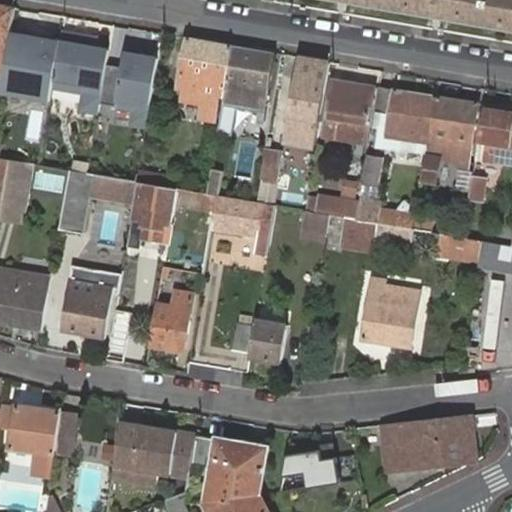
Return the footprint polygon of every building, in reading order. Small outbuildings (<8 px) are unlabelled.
[(511,0),(352,0),(511,28),(511,0)] [(16,8),(0,5),(0,84),(4,85),(13,33),(16,8)] [(61,42),(13,33),(4,85),(3,92),(51,100),(53,88),(85,93),(82,111),(99,114),(101,104),(136,110),(134,123),(148,125),(159,59),(127,54),(125,68),(108,66),(111,50),(96,48),(98,38),(62,32),(61,42)] [(232,46),(188,38),(180,89),(187,90),(188,82),(219,87),(218,95),(224,96),(224,94),(232,46)] [(276,53),(232,46),(224,94),(233,95),(234,85),(261,89),(259,99),(268,101),(276,53)] [(330,62),(301,57),(287,144),(316,148),(330,62)] [(335,81),(328,127),(368,134),(376,88),(335,81)] [(188,82),(187,90),(218,95),(219,87),(188,82)] [(234,85),(233,95),(259,99),(261,89),(234,85)] [(438,97),(381,89),(377,113),(391,116),(387,140),(430,147),(438,97)] [(479,104),(438,97),(430,147),(472,154),(479,104)] [(36,142),(40,103),(4,100),(0,139),(36,142)] [(511,108),(487,105),(478,159),(511,163),(511,108)] [(268,150),(262,180),(259,202),(260,203),(264,203),(270,204),(273,205),(277,183),(283,152),(268,150)] [(385,157),(369,154),(364,183),(379,186),(385,157)] [(0,157),(0,192),(4,193),(10,159),(8,159),(0,157)] [(4,193),(0,215),(0,219),(24,223),(35,164),(10,159),(4,193)] [(489,169),(477,166),(474,177),(487,179),(489,169)] [(209,170),(206,193),(219,194),(223,172),(209,170)] [(95,174),(72,171),(62,224),(86,228),(95,174)] [(139,182),(141,182),(178,188),(180,178),(140,172),(139,182)] [(118,178),(98,175),(95,196),(115,199),(118,178)] [(474,177),(471,198),(484,201),(487,179),(474,177)] [(141,182),(139,182),(118,178),(115,199),(137,202),(140,185),(141,182)] [(152,223),(171,226),(175,205),(177,192),(140,185),(137,202),(131,241),(138,241),(140,227),(150,228),(152,223)] [(178,188),(177,192),(175,205),(197,208),(215,212),(218,196),(208,194),(178,188)] [(215,212),(214,216),(221,217),(219,227),(245,231),(247,210),(253,211),(258,212),(260,203),(259,202),(218,196),(215,212)] [(332,215),(347,218),(357,220),(360,206),(309,197),(307,211),(330,215),(332,215)] [(357,220),(413,230),(415,230),(418,217),(419,213),(407,210),(407,216),(398,214),(399,212),(383,210),(385,202),(361,198),(360,206),(357,220)] [(258,252),(268,254),(277,206),(273,205),(270,204),(264,203),(258,243),(260,243),(258,252)] [(245,231),(219,227),(218,232),(249,237),(253,211),(247,210),(245,231)] [(418,217),(415,230),(434,234),(436,221),(418,217)] [(357,220),(347,218),(343,245),(408,257),(410,245),(413,230),(357,220)] [(511,247),(483,242),(464,239),(442,235),(438,257),(511,270),(511,247)] [(64,331),(108,338),(116,288),(122,289),(125,274),(75,265),(64,331)] [(0,275),(0,323),(44,331),(52,286),(54,272),(48,271),(48,276),(1,269),(0,275)] [(373,290),(365,339),(412,347),(420,298),(409,296),(410,289),(386,285),(385,292),(373,290)] [(158,302),(151,346),(185,351),(190,322),(195,292),(175,288),(172,305),(158,302)] [(119,310),(110,361),(125,363),(129,338),(134,313),(119,310)] [(251,354),(251,357),(284,362),(290,325),(257,319),(256,326),(251,354)] [(235,352),(251,354),(256,326),(239,323),(235,352)] [(56,454),(62,413),(18,406),(18,409),(3,407),(0,423),(0,427),(15,430),(12,449),(56,454)] [(79,415),(62,413),(56,454),(72,457),(79,415)] [(392,472),(480,462),(471,416),(387,426),(392,472)] [(173,474),(168,503),(188,497),(195,454),(176,451),(178,432),(140,426),(139,435),(131,434),(129,448),(137,449),(132,486),(157,489),(159,472),(173,474)] [(242,450),(266,453),(267,443),(243,439),(243,444),(242,450)] [(258,497),(260,496),(266,453),(242,450),(243,444),(217,440),(207,504),(258,497)] [(188,497),(168,503),(173,511),(189,511),(187,507),(188,497)] [(266,511),(258,497),(207,504),(210,511),(266,511)]
